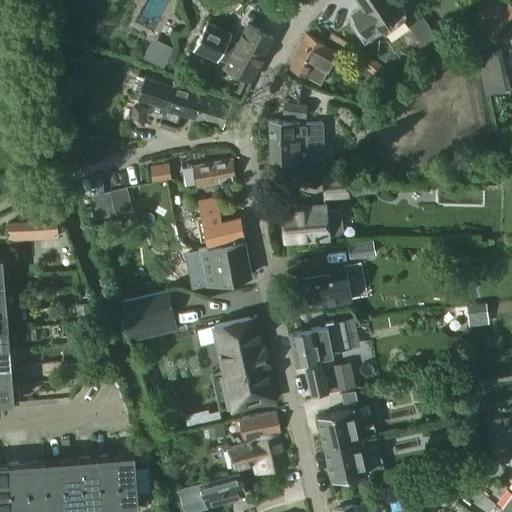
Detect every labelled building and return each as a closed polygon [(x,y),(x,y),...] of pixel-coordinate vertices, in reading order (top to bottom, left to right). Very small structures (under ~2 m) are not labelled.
[(366,35),(378,26),(384,35),(405,19),(391,0),(358,0),(363,6),(351,14),(366,35)] [(498,42),(511,27),(511,5),(509,2),(483,27),(498,42)] [(421,12),(433,28),(443,20),(431,4),(421,12)] [(251,81),(274,38),(247,23),(237,43),(228,38),(231,33),(208,21),(194,46),(217,59),(218,57),(227,62),(224,66),(251,81)] [(320,84),(336,52),(324,45),(325,44),(306,34),(295,52),(287,68),(320,84)] [(153,38),(148,48),(163,54),(169,44),(153,38)] [(510,89),(501,49),(477,54),(485,94),(510,89)] [(376,77),(382,66),(367,56),(360,67),(376,77)] [(196,118),(204,95),(183,87),(184,84),(174,81),(173,85),(146,76),(139,97),(170,107),(169,109),(175,111),(196,118)] [(231,104),(204,95),(196,118),(223,127),(231,104)] [(306,119),(307,106),(284,103),(282,116),(306,119)] [(133,111),(131,122),(143,125),(145,113),(133,111)] [(175,131),(179,121),(164,115),(160,126),(175,131)] [(324,162),(323,123),(306,123),(306,125),(299,125),(299,123),(269,120),(270,162),(300,162),(300,161),(307,161),(307,162),(324,162)] [(235,178),(232,159),(194,164),(197,184),(235,178)] [(169,163),(151,166),(153,179),(171,177),(169,163)] [(348,196),(346,173),(323,175),(325,198),(348,196)] [(110,191),(115,214),(132,210),(126,187),(110,191)] [(198,200),(201,210),(219,206),(217,196),(198,200)] [(342,229),(341,213),(336,209),(326,210),(325,204),(281,208),(284,243),(329,239),(328,235),(339,234),(342,229)] [(220,210),(219,206),(201,210),(207,243),(244,235),(241,216),(222,219),(220,210)] [(57,220),(28,222),(8,223),(9,240),(58,237),(57,220)] [(250,276),(243,240),(207,247),(195,249),(198,265),(202,264),(206,284),(250,276)] [(349,245),(352,258),(377,253),(374,240),(349,245)] [(346,272),(290,283),(296,311),(307,309),(308,312),(313,311),(313,307),(351,299),(346,272)] [(168,290),(123,300),(132,340),(176,330),(168,290)] [(266,346),(264,347),(257,315),(214,325),(233,406),(219,409),(219,410),(233,407),(276,398),(269,365),(271,365),(266,346)] [(327,324),(327,326),(291,334),(297,363),(333,356),(333,353),(347,350),(348,347),(344,323),(341,321),(327,324)] [(350,362),(324,368),(329,394),(356,389),(350,362)] [(322,365),(306,369),(312,396),(328,393),(322,365)] [(9,400),(8,384),(0,384),(0,402),(14,402),(14,400),(9,400)] [(361,440),(354,408),(317,417),(325,449),(361,440)] [(221,419),(219,410),(208,413),(211,422),(221,419)] [(281,431),(277,412),(240,419),(240,420),(235,421),(237,431),(242,430),(244,438),(281,431)] [(499,417),(490,419),(493,431),(502,429),(499,417)] [(505,442),(502,429),(493,431),(496,444),(505,442)] [(287,466),(279,434),(255,441),(228,448),(233,469),(254,464),(256,472),(263,471),(287,466)] [(369,473),(361,440),(325,449),(332,481),(369,473)] [(507,449),(498,451),(501,464),(510,462),(507,449)] [(134,452),(115,454),(119,502),(136,501),(136,505),(138,505),(134,452)] [(119,502),(115,454),(97,455),(101,503),(119,502)] [(101,503),(97,455),(79,456),(83,505),(101,503)] [(83,505),(79,456),(61,458),(65,506),(83,505)] [(65,506),(61,458),(43,459),(47,508),(65,506)] [(47,508),(43,459),(26,461),(29,509),(47,508)] [(29,509),(26,461),(8,462),(11,511),(29,509)] [(0,511),(11,511),(8,462),(0,462),(0,511)] [(240,474),(201,484),(201,483),(179,488),(183,503),(188,511),(207,507),(206,503),(245,493),(240,474)] [(481,494),(479,485),(466,488),(468,497),(481,494)] [(458,500),(456,490),(443,493),(445,503),(458,500)] [(445,503),(443,493),(431,496),(433,506),(445,503)] [(504,511),(511,511),(511,494),(501,509),(504,511)] [(371,511),(369,501),(353,505),(333,510),(333,511),(371,511)]
